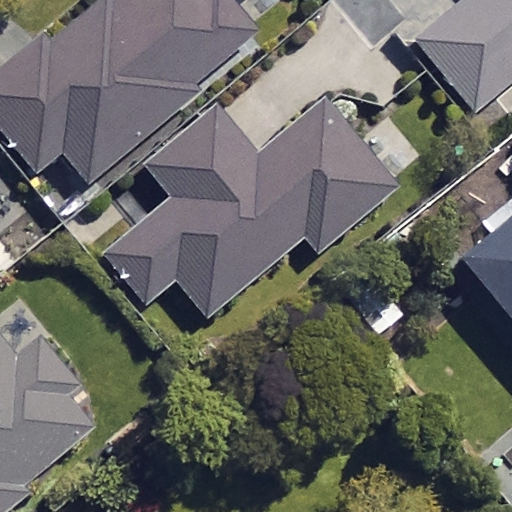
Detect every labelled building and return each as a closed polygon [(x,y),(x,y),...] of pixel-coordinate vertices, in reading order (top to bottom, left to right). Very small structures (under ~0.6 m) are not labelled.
[(250,42),(218,0),(94,0),(0,71),(0,127),(31,168),(57,148),(76,173),(250,42)] [(511,0),(456,0),(412,40),(472,107),(511,71),(511,0)] [(391,184),(321,99),(251,156),(208,104),(139,161),(166,195),(100,250),(142,301),(172,276),(202,312),(299,232),(313,248),(391,184)] [(511,210),(455,258),(511,325),(511,210)] [(51,391),(73,373),(34,325),(13,342),(2,329),(0,331),(0,498),(83,430),(51,391)]
